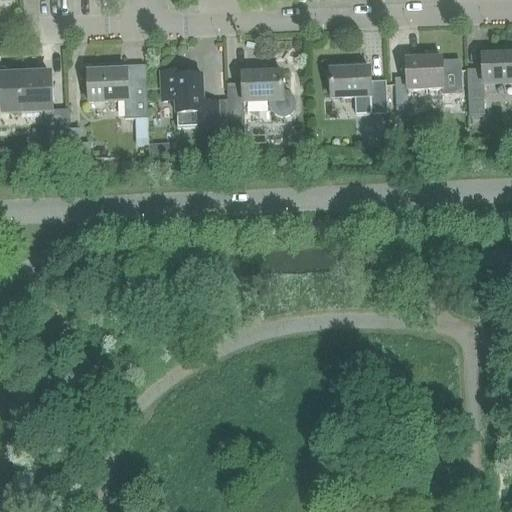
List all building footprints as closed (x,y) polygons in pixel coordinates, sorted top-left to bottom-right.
[(467,71),(469,117),(484,116),(483,87),(511,85),(511,55),(482,57),(483,70),(467,71)] [(408,79),(396,80),(397,112),(410,112),(409,93),(444,91),(444,96),(461,95),(460,63),(443,64),(443,58),(407,60),(408,79)] [(285,93),(284,93),(283,74),(279,74),(279,70),(276,68),(266,69),(264,71),(264,75),(243,76),(243,89),(227,90),(228,101),(229,122),(245,121),(244,103),(271,102),(271,105),(271,107),(272,110),(274,113),(276,115),(278,116),(281,117),(285,117),(290,115),(292,112),(294,109),(294,105),(294,102),(293,99),(291,97),(289,95),(286,94),(285,93)] [(189,71),(161,73),(162,102),(176,101),(177,114),(178,114),(179,128),(199,127),(199,129),(229,128),(229,122),(228,101),(204,102),(203,78),(189,78),(189,71)] [(371,71),(331,72),(332,100),(356,99),(357,116),(387,115),(386,84),(372,84),(371,71)] [(128,72),(88,74),(89,104),(124,103),(125,120),(149,119),(147,88),(129,88),(128,72)] [(2,78),(4,114),(45,112),(47,157),(71,156),(69,130),(68,111),(52,112),(50,76),(2,78)] [(79,130),(69,130),(71,156),(71,162),(90,161),(89,145),(80,145),(79,130)] [(377,141),(377,149),(389,149),(389,140),(377,141)]
